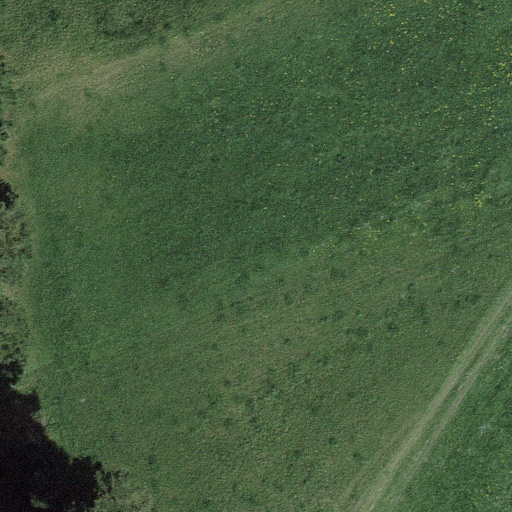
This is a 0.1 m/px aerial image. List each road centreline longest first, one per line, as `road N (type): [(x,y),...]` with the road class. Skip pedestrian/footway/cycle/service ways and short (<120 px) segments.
road 1 (track): [(511,184),(232,284),(0,385)]
road 2 (track): [(511,315),(376,511)]
